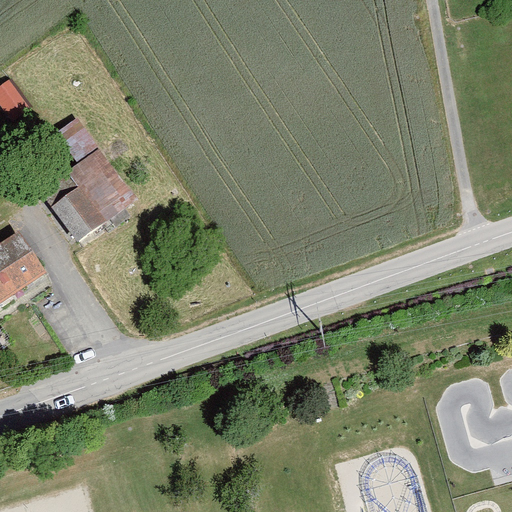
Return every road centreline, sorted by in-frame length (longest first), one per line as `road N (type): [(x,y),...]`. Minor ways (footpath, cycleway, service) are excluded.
road 1 (tertiary): [(0,412),(511,234)]
road 2 (track): [(511,332),(432,345),(238,401)]
road 3 (track): [(477,245),(430,0)]
